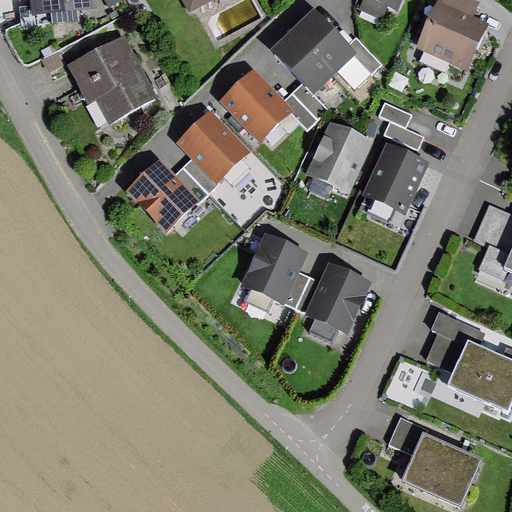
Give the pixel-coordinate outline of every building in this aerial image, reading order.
[(95,0),(29,0),(32,15),(51,12),(76,10),(97,7),(95,0)] [(211,0),(182,0),(189,12),(211,0)] [(362,0),(359,9),(381,19),(387,6),(398,11),(402,0),(362,0)] [(442,1),(439,0),(437,0),(416,47),(468,71),(479,44),(489,23),(474,16),(442,1)] [(442,0),(442,1),(474,16),(480,3),(474,0),(442,0)] [(293,28),(336,73),(355,55),(357,54),(350,46),(314,9),(302,20),(293,28)] [(77,20),(76,10),(51,12),(52,23),(77,20)] [(313,95),(336,73),(293,28),(284,36),(270,50),(302,83),(313,95)] [(95,49),(67,64),(89,104),(96,100),(109,125),(159,98),(124,34),(95,49)] [(356,39),(350,46),(357,54),(355,55),(372,73),(381,64),(356,39)] [(254,69),(220,101),(261,143),(291,114),(294,111),(285,101),(278,94),(254,69)] [(313,95),(302,83),(285,101),(294,111),(291,114),(308,131),(328,110),(313,95)] [(412,116),(385,103),(379,116),(391,122),(406,129),(412,116)] [(211,111),(177,143),(193,159),(216,184),(250,153),(211,111)] [(373,142),(330,122),(306,174),(315,178),(332,186),(349,194),(360,171),(373,142)] [(406,129),(391,122),(385,135),(418,151),(424,137),(406,129)] [(429,162),(387,143),(372,175),(363,195),(373,200),(394,209),(405,214),(429,162)] [(160,159),(126,192),(166,233),(201,201),(175,174),(160,159)] [(216,184),(193,159),(175,174),(201,201),(216,184)] [(326,198),(332,186),(315,178),(309,190),(326,198)] [(388,221),(394,209),(373,200),(368,211),(388,221)] [(511,214),(490,206),(475,241),(488,246),(489,243),(510,252),(511,247),(511,214)] [(285,242),(265,233),(241,286),(284,306),(285,303),(299,272),(308,253),(285,242)] [(504,267),(510,252),(489,243),(488,246),(478,270),(504,281),(509,269),(504,267)] [(350,272),(329,262),(320,281),(306,313),(305,316),(348,335),(372,282),(350,272)] [(320,281),(299,272),(285,303),(306,313),(320,281)] [(486,334),(439,312),(431,330),(438,332),(465,345),(468,339),(481,345),(486,334)] [(452,373),(465,345),(438,332),(426,360),(452,373)] [(452,373),(448,385),(507,411),(511,400),(511,358),(504,355),(481,345),(468,339),(465,345),(452,373)] [(428,431),(402,418),(389,445),(413,456),(423,432),(427,433),(428,431)] [(413,456),(403,480),(461,506),(483,458),(450,443),(427,433),(423,432),(413,456)]
